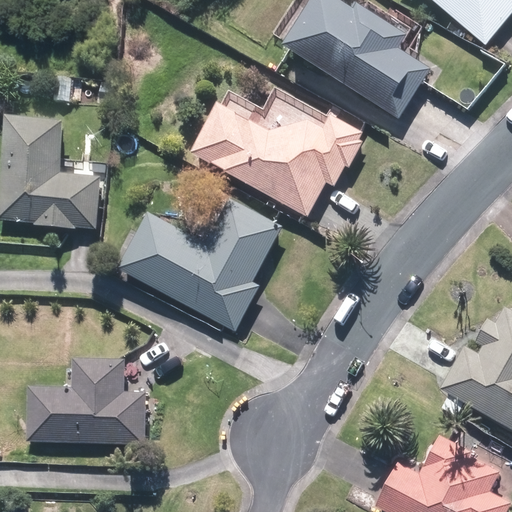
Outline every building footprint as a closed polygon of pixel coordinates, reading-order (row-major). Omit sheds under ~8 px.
[(343,0),(316,0),(291,40),(402,109),(431,63),(405,47),(414,34),(364,3),(359,10),(343,0)] [(511,0),(445,0),(493,38),(511,14),(511,0)] [(223,99),(197,144),(312,212),(333,176),(336,178),(349,157),(354,160),(370,134),(339,116),(332,128),(277,96),(262,121),(223,99)] [(66,117),(13,114),(5,220),(99,227),(103,171),(62,168),(66,117)] [(155,213),(126,264),(235,325),(288,233),(235,203),(211,245),(155,213)] [(465,347),(444,386),(511,421),(511,312),(508,310),(501,324),(493,320),(482,341),(489,345),(484,356),(465,347)] [(81,387),(35,384),(32,434),(144,441),(147,391),(126,390),(127,364),(83,361),(81,387)] [(401,460),(380,499),(404,511),(507,511),(511,504),(511,492),(501,487),(510,470),(442,434),(423,471),(401,460)]
